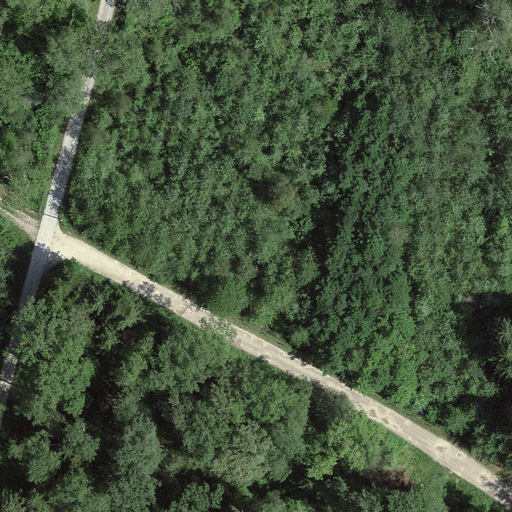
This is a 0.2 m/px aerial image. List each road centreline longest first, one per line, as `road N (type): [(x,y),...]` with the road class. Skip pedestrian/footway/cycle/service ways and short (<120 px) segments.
road 1 (track): [(51,224),(511,510)]
road 2 (track): [(51,224),(110,0)]
road 3 (track): [(0,413),(51,224)]
